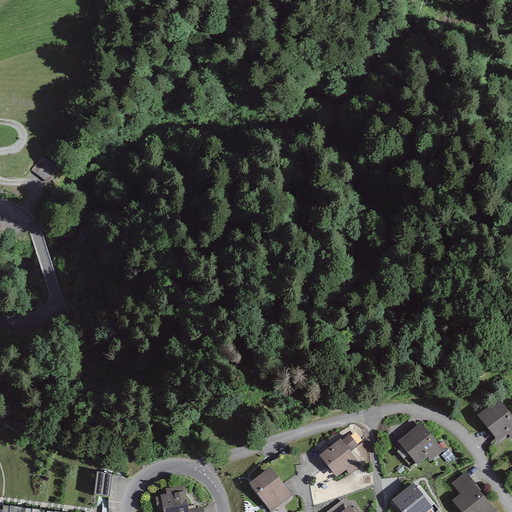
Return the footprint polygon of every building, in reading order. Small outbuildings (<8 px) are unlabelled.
[(65,178),(46,159),(33,172),(53,191),(65,178)] [(511,416),(500,400),(478,416),(499,444),(509,436),(511,439),(511,416)] [(444,452),(421,423),(398,443),(418,467),(429,458),(432,462),(444,452)] [(351,436),(349,434),(320,457),(337,479),(347,471),(350,475),(362,466),(351,452),(365,441),(357,431),(351,436)] [(293,495),(271,467),(249,484),(272,511),(293,495)] [(112,475),(98,473),(95,496),(109,498),(112,475)] [(496,511),(467,473),(452,483),(461,495),(453,501),(461,511),(496,511)] [(417,487),(413,483),(391,501),(400,511),(441,511),(443,511),(421,484),(417,487)] [(167,495),(161,496),(164,511),(203,511),(203,508),(189,511),(185,486),(166,489),(167,495)]
